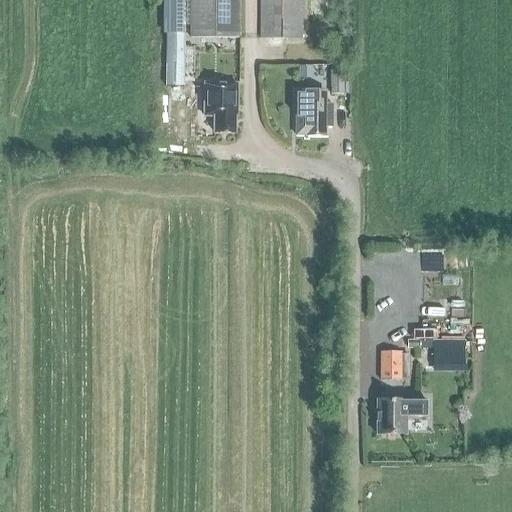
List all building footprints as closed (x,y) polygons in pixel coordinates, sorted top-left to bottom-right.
[(163,0),(163,34),(167,34),(181,35),(181,0),(163,0)] [(190,0),(190,41),(238,42),(238,0),(190,0)] [(260,0),(260,40),(301,41),(301,0),(260,0)] [(314,0),(313,15),(331,16),(332,0),(314,0)] [(167,34),(166,86),(165,86),(164,139),(185,140),(190,140),(191,87),(186,87),(183,87),(184,35),(181,35),(167,34)] [(312,67),(298,67),(299,80),(312,79),(312,67)] [(330,71),(330,95),(349,95),(349,71),(330,71)] [(205,117),(215,117),(215,134),(236,134),(236,118),(238,118),(238,85),(206,85),(205,117)] [(306,137),(327,137),(327,128),(333,128),(333,105),(322,105),(322,92),(297,92),(297,136),(306,136),(306,137)] [(407,341),(407,350),(420,350),(420,341),(407,341)] [(436,342),(436,359),(464,359),(464,342),(436,342)] [(380,381),(401,382),(401,353),(380,353),(380,381)] [(377,436),(406,436),(407,418),(426,418),(427,404),(407,404),(407,402),(377,402),(377,436)]
